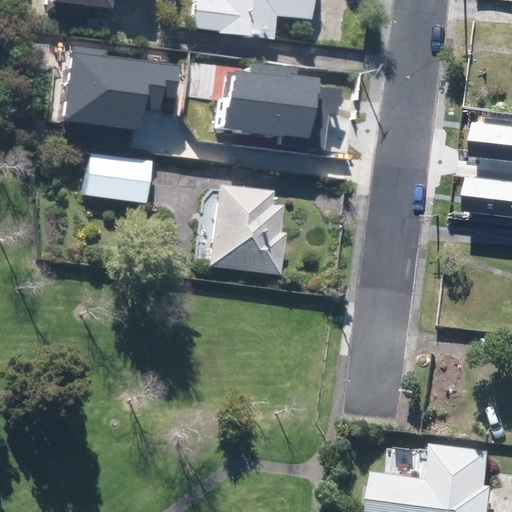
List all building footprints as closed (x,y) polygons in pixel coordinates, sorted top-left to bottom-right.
[(131,0),(144,2),(144,0),(48,0),(49,3),(105,11),(106,0),(131,0)] [(217,30),(217,34),(272,40),(274,16),(310,20),(311,0),(193,0),(191,28),(217,30)] [(166,78),(170,53),(73,41),(64,108),(133,116),(166,78)] [(229,57),(225,86),(211,84),(205,136),(310,150),(315,110),(325,111),(330,70),(229,57)] [(467,156),(511,160),(511,126),(471,122),(467,156)] [(151,161),(89,153),(84,195),(146,202),(151,161)] [(461,210),(511,216),(511,182),(465,177),(461,210)] [(281,205),(268,204),(270,191),(214,184),(204,266),(283,276),(288,233),(278,232),(281,205)] [(496,454),(438,445),(433,481),(379,473),(372,511),(495,511),(499,488),(491,487),(496,454)]
